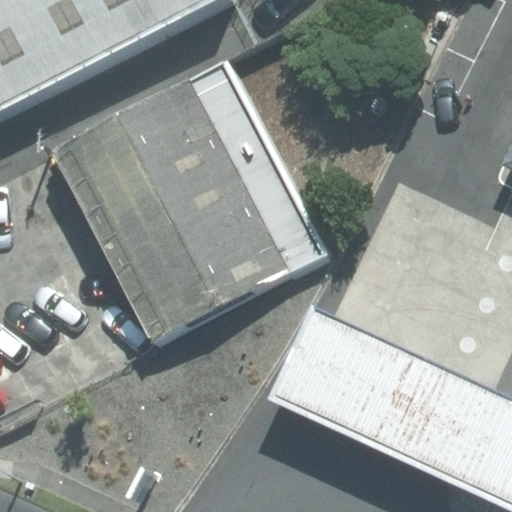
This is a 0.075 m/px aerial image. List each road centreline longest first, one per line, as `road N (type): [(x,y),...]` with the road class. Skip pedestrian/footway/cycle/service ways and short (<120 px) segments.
road 1 (unknown): [(268,506),(315,330),(395,209)]
road 2 (unknown): [(511,257),(395,209)]
